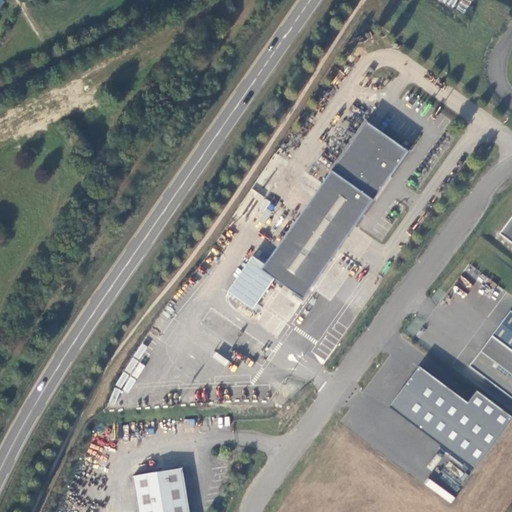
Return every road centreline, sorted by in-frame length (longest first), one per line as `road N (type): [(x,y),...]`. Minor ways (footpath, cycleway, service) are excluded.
road 1 (primary): [(310,0),(86,323),(0,469)]
road 2 (unclassified): [(511,166),(496,176),(250,511)]
